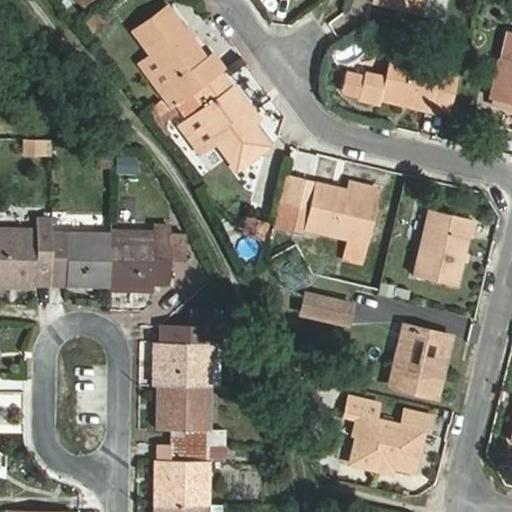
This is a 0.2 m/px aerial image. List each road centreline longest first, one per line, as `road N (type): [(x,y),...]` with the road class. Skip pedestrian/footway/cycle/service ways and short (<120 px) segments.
road 1 (residential): [(118,471),(121,358),(110,332),(82,321),(54,331),(45,353),(43,426),(54,457),(78,469)]
road 2 (residential): [(511,169),(388,145),(298,100),(251,24)]
road 3 (residential): [(462,497),(511,269)]
